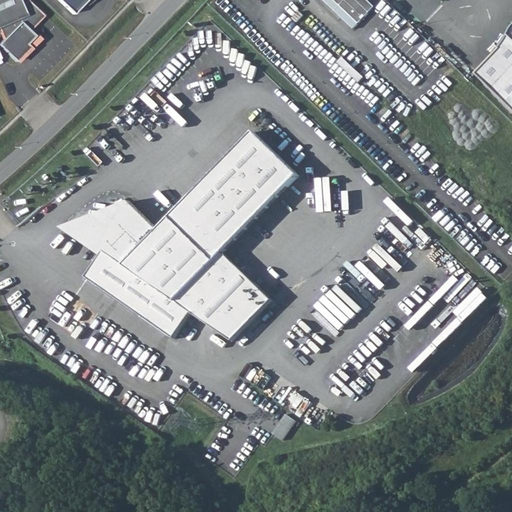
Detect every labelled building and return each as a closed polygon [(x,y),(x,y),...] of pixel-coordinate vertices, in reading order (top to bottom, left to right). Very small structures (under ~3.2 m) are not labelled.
[(18,0),(0,0),(0,34),(2,39),(0,41),(0,47),(15,61),(29,47),(26,44),(34,36),(29,31),(43,15),(26,0),(25,0),(21,5),(18,0)] [(57,0),(72,14),(83,2),(85,5),(88,3),(90,1),(91,0),(57,0)] [(375,7),(367,0),(324,0),(354,29),(375,7)] [(294,14),(288,21),(292,25),(299,18),(294,14)] [(39,40),(34,36),(26,44),(29,47),(31,49),(39,40)] [(511,103),(511,43),(507,51),(508,52),(484,77),(511,103)] [(342,57),(336,62),(358,83),(363,77),(342,57)] [(300,176),(255,133),(160,231),(130,203),(102,251),(106,254),(103,258),(88,279),(176,340),(194,315),(235,342),(274,301),(225,254),(300,176)] [(103,258),(106,254),(102,251),(130,203),(63,230),(103,258)] [(288,413),(275,433),(285,440),(299,420),(288,413)]
